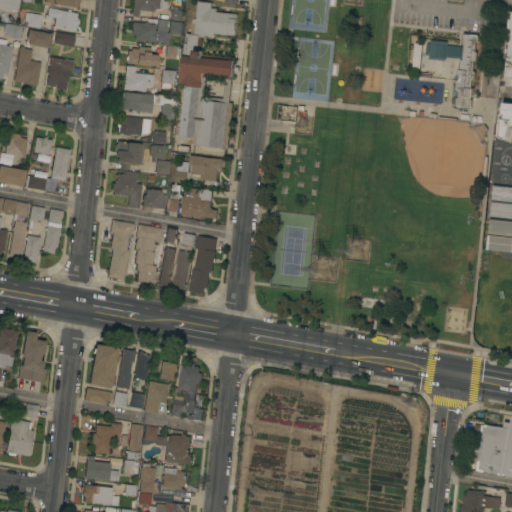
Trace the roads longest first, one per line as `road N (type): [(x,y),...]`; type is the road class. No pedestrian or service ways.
road 1 (residential): [(107,0),(52,511)]
road 2 (tertiary): [(269,0),(234,334)]
road 3 (tertiary): [(234,334),(215,511)]
road 4 (residential): [(452,374),(437,511)]
road 5 (secondary): [(332,352),(452,374)]
